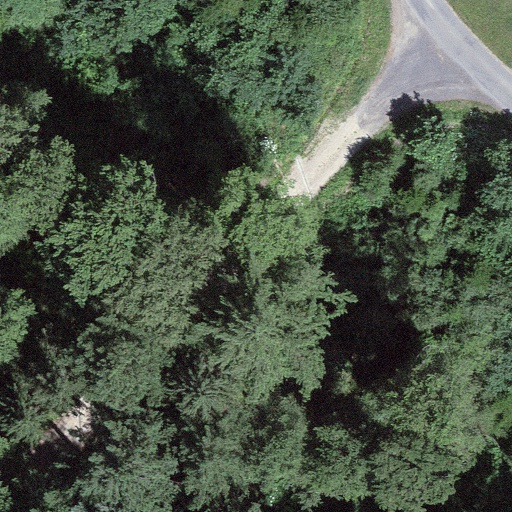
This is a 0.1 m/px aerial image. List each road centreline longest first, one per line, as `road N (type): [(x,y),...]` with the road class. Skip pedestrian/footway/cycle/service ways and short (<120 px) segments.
road 1 (track): [(440,34),(0,511)]
road 2 (track): [(511,104),(440,34),(419,0)]
